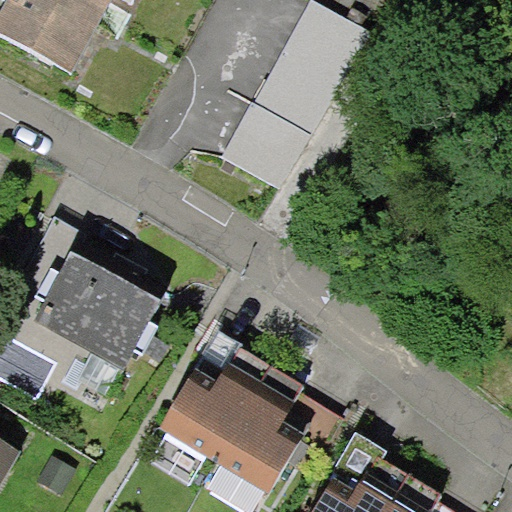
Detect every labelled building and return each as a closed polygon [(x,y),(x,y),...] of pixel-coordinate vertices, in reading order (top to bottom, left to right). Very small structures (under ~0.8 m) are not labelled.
[(124,0),(6,0),(0,12),(0,45),(79,86),(124,0)] [(370,39),(305,5),(221,163),(274,191),(370,39)] [(161,293),(75,248),(34,328),(90,357),(74,386),(105,402),(161,293)] [(160,436),(274,495),(302,442),(277,429),(289,407),(220,371),(208,394),(187,383),(160,436)] [(0,489),(18,458),(0,447),(0,489)] [(315,511),(410,511),(357,484),(345,507),(324,496),(315,511)]
